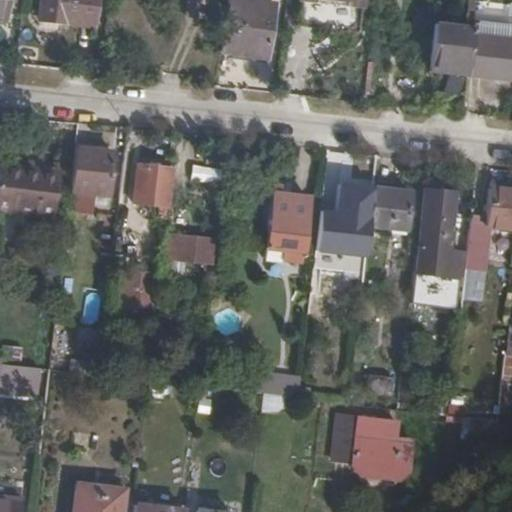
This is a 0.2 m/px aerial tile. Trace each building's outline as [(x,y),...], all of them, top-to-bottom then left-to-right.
[(0,0),(0,19),(12,20),(13,0),(0,0)] [(44,0),(43,22),(95,28),(97,0),(44,0)] [(323,0),(320,0),(302,0),(299,27),(321,29),(323,0)] [(320,0),(323,0),(321,29),(363,33),(366,0),(320,0)] [(228,1),(220,55),(268,62),(275,8),(228,1)] [(433,73),(471,77),(475,37),(476,31),(437,28),(433,73)] [(511,40),(475,37),(471,77),(511,81),(511,40)] [(111,195),(116,153),(82,149),(77,192),(111,195)] [(46,169),(33,168),(32,173),(61,176),(62,171),(62,163),(46,162),(46,169)] [(218,184),(221,170),(192,163),(189,177),(218,184)] [(33,168),(0,165),(0,210),(56,217),(61,176),(32,173),(33,168)] [(170,210),(174,170),(144,167),(139,206),(170,210)] [(370,231),(375,190),(339,185),(337,203),(332,202),(331,215),(351,218),(347,253),(367,255),(370,231)] [(414,195),(375,190),(370,231),(390,233),(390,237),(409,240),(414,195)] [(511,231),(511,193),(492,192),(488,229),(511,231)] [(458,197),(426,194),(415,277),(448,281),(448,274),(462,274),(466,231),(455,230),(458,197)] [(310,199),(273,195),(265,259),(303,263),(310,199)] [(487,239),(471,238),(467,267),(481,268),(485,268),(487,239)] [(173,272),(177,240),(167,240),(163,272),(173,272)] [(214,277),(218,244),(177,240),(173,272),(172,285),(184,286),(185,274),(214,277)] [(122,307),(154,311),(158,274),(126,271),(122,307)] [(330,288),(313,285),(310,314),(327,316),(330,288)] [(499,421),(511,406),(511,355),(507,355),(499,421)] [(71,373),(101,377),(102,365),(73,362),(71,373)] [(251,376),(249,394),(261,395),(300,400),(302,381),(251,376)] [(367,394),(393,397),(394,380),(369,378),(367,394)] [(152,384),(150,395),(172,397),(173,386),(152,384)] [(295,411),(296,401),(264,397),(262,414),(279,416),(280,409),(295,411)] [(339,460),(343,460),(348,416),(343,415),(339,460)] [(348,416),(343,460),(358,461),(358,466),(365,475),(377,466),(395,469),(401,479),(413,471),(416,440),(400,438),(401,422),(348,416)] [(463,434),(477,435),(482,440),(499,421),(464,417),(463,434)] [(377,466),(365,475),(401,479),(395,469),(377,466)] [(121,511),(125,491),(80,485),(76,511),(121,511)] [(0,497),(0,511),(22,511),(24,500),(0,497)]
